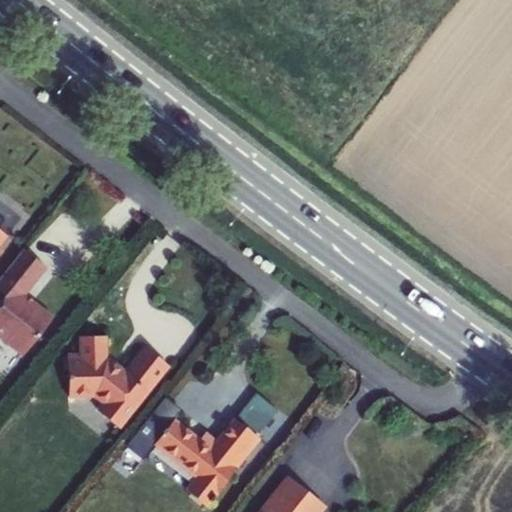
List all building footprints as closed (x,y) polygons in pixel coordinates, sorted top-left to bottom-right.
[(0,245),(9,234),(0,227),(0,245)] [(54,263),(28,243),(0,278),(0,282),(10,289),(0,304),(0,333),(2,330),(33,352),(60,316),(31,293),(54,263)] [(107,339),(84,341),(88,363),(67,365),(71,400),(95,397),(107,406),(102,414),(120,427),(169,367),(146,349),(127,375),(111,366),(107,339)] [(174,420),(154,444),(195,477),(186,491),(208,507),(260,439),(234,419),(218,441),(204,430),(199,439),(174,420)] [(324,511),(326,510),(294,486),(274,511),(324,511)]
